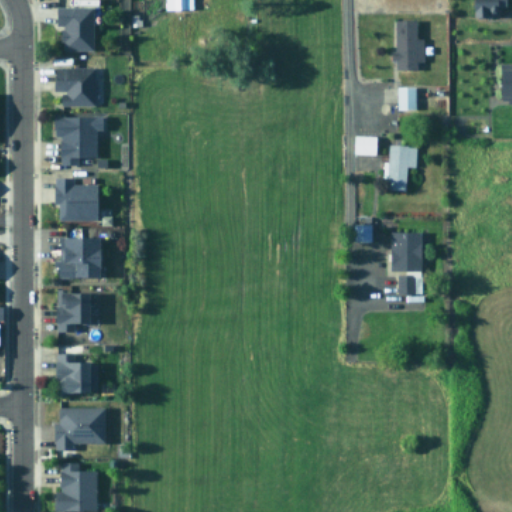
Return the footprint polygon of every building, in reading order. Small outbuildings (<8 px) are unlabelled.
[(190,10),(190,0),(163,0),(163,10),(190,10)] [(503,0),(471,0),(471,16),(503,16),(503,0)] [(90,50),(90,8),(54,8),(54,27),(58,27),(58,50),(90,50)] [(413,21),(393,21),(393,70),(419,70),(419,39),(413,39),(413,21)] [(511,64),(498,64),(498,105),(511,104),(511,64)] [(59,105),(92,106),(92,68),(52,68),(51,92),(59,92),(59,105)] [(412,110),(412,87),(394,87),(394,110),(412,110)] [(95,157),(95,130),(101,130),(101,116),(53,116),(53,136),(58,136),(59,165),(76,165),(76,157),(95,157)] [(374,155),(374,136),(352,136),(352,155),(374,155)] [(414,146),(385,146),(384,191),(403,191),(404,167),(413,167),(414,146)] [(96,184),(73,184),(73,179),(53,178),(52,204),(57,204),(57,220),(96,220),(96,184)] [(368,243),(368,225),(351,225),(351,243),(368,243)] [(419,233),(388,233),(388,273),(395,273),(395,294),(418,294),(419,233)] [(98,238),(61,238),(61,261),(56,261),(55,277),(97,278),(98,238)] [(86,323),(86,292),(53,292),(53,332),(72,332),(72,323),(86,323)] [(53,392),(85,392),(85,361),(74,361),(74,353),(53,353),(53,392)] [(52,449),(70,449),(70,443),(102,443),(102,408),(52,408),(52,449)] [(93,511),(93,470),(75,470),(75,463),(56,463),(56,491),(51,491),(51,511),(93,511)]
